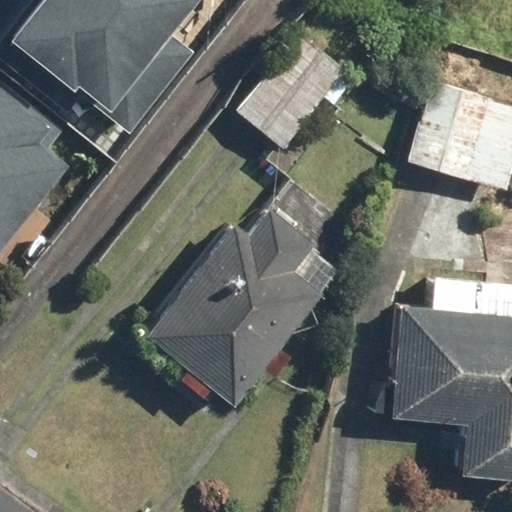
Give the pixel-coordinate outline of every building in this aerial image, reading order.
[(197,0),(52,0),(17,43),(75,91),(78,86),(129,128),(190,55),(167,36),(197,0)] [(337,64),(292,27),(228,106),(274,143),(337,64)] [(511,129),(511,102),(420,76),(396,158),(495,186),(511,129)] [(0,243),(67,163),(47,147),(56,136),(0,90),(0,243)] [(253,231),(238,218),(146,331),(234,401),(325,290),(297,267),(319,240),(275,204),(253,231)] [(430,313),(399,310),(388,419),(461,426),(456,478),(511,483),(511,286),(433,278),(430,313)]
